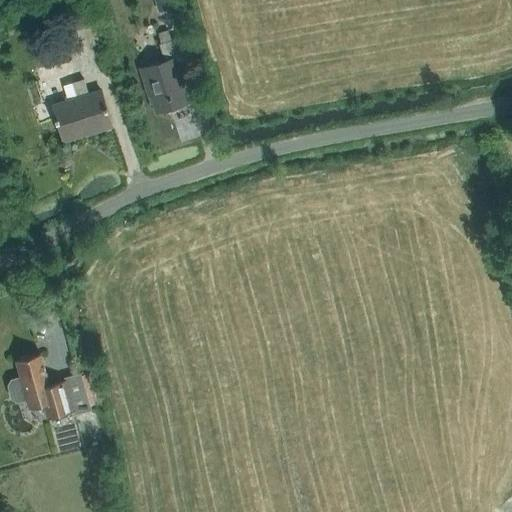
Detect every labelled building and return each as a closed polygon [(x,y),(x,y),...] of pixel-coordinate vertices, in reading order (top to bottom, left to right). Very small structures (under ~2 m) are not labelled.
[(105,21),(99,0),(55,0),(65,33),(105,21)] [(172,0),(158,0),(161,10),(174,6),(172,0)] [(26,32),(37,34),(38,24),(28,23),(26,32)] [(164,59),(140,66),(148,95),(151,94),(155,109),(188,100),(177,63),(190,60),(183,35),(170,38),(160,41),(159,42),(164,59)] [(51,104),(61,139),(111,124),(101,89),(89,93),(85,79),(72,83),(76,97),(51,104)] [(85,389),(70,394),(65,378),(49,383),(40,352),(15,360),(21,378),(12,380),(10,385),(13,397),(18,400),(27,397),(30,407),(44,403),(48,417),(75,409),(76,414),(91,409),(85,389)]
